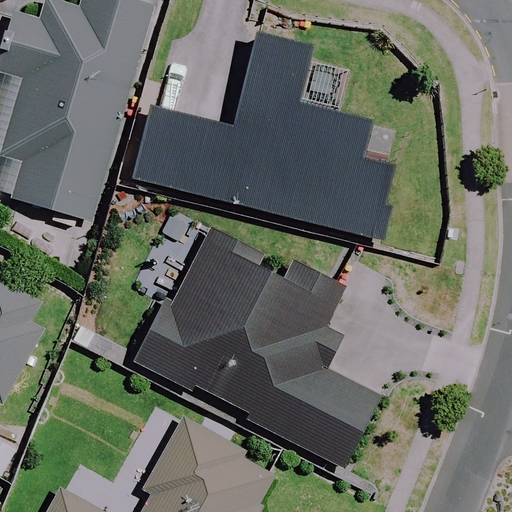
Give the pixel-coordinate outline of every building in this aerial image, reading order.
[(122,0),(77,0),(75,7),(47,0),(39,0),(35,18),(16,13),(1,72),(13,75),(0,124),(0,160),(18,165),(8,201),(97,224),(153,8),(122,0)] [(313,55),(256,41),(233,132),(152,112),(135,181),(378,241),(395,172),(362,164),(371,127),(300,109),(313,55)] [(262,263),(210,236),(173,309),(162,304),(131,364),(342,469),(376,400),(322,373),(339,340),(326,333),(345,294),(310,277),(277,279),(262,263)] [(0,405),(39,337),(31,332),(46,305),(0,279),(0,405)] [(255,511),(275,478),(183,424),(143,493),(150,498),(141,511),(93,511),(62,493),(51,511),(255,511)]
